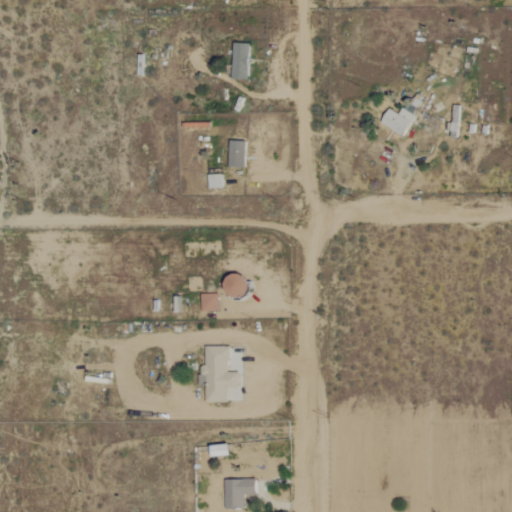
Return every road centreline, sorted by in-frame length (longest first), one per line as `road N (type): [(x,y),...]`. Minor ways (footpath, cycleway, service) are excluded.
road 1 (track): [(0,225),(511,219)]
road 2 (track): [(309,511),(311,0)]
